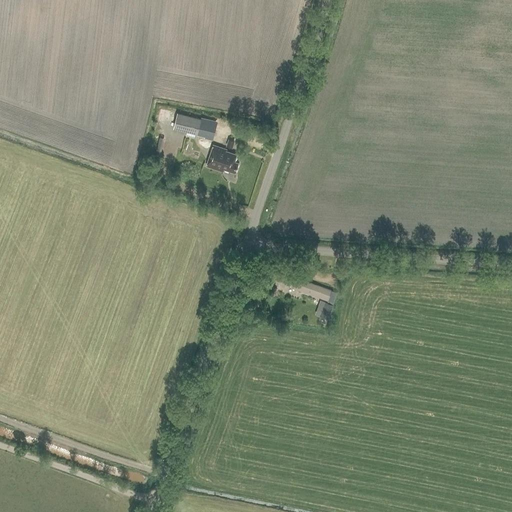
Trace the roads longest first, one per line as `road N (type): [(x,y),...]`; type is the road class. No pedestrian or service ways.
road 1 (unclassified): [(153,511),(247,240)]
road 2 (unclassified): [(511,262),(247,240)]
road 3 (unclassified): [(247,240),(326,0)]
road 4 (track): [(165,476),(0,416)]
road 5 (track): [(156,503),(0,446)]
